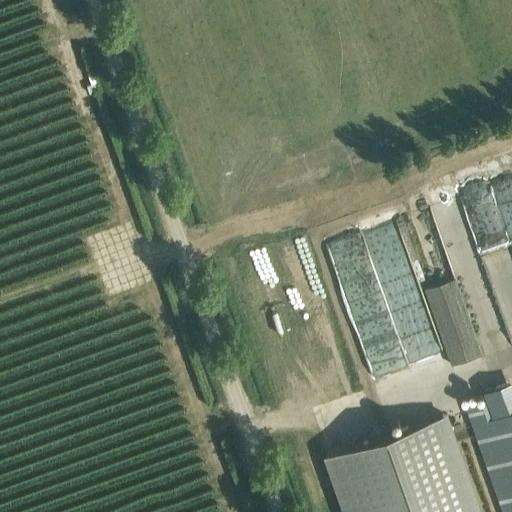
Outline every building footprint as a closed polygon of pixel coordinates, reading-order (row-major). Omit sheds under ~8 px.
[(365,235),(324,247),(329,265),(328,265),(363,379),(399,368),(391,344),(423,334),(404,273),(391,277),(389,271),(368,277),(366,271),(385,265),(379,246),(369,249),(365,235)] [(226,259),(217,262),(248,350),(278,340),(265,302),(258,305),(251,286),(237,291),(226,259)] [(455,281),(425,292),(452,368),(482,358),(455,281)] [(486,398),(464,405),(501,511),(511,511),(511,379),(483,390),(486,398)] [(481,511),(446,412),(327,454),(347,511),(481,511)] [(389,424),(390,425),(390,426),(391,427),(392,428),(394,429),(395,428),(396,428),(397,427),(398,427),(399,425),(399,424),(399,423),(399,421),(398,420),(397,419),(396,419),(395,418),(394,418),(392,419),(391,419),(390,420),(389,421),(389,423),(389,424)]
